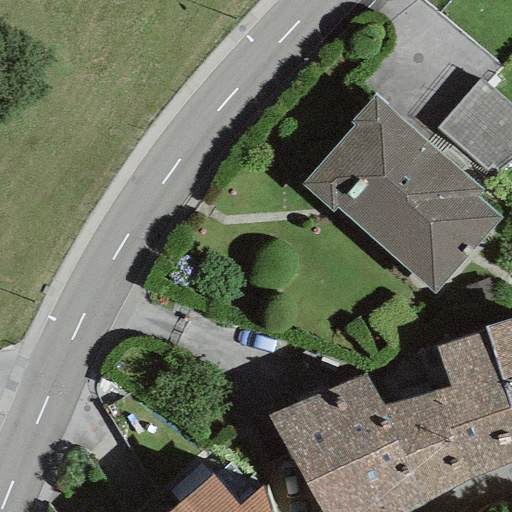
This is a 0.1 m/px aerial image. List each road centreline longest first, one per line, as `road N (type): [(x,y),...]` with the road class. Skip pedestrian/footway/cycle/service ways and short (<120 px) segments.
road 1 (residential): [(45,397),(215,99),(309,0)]
road 2 (residential): [(0,509),(45,397)]
